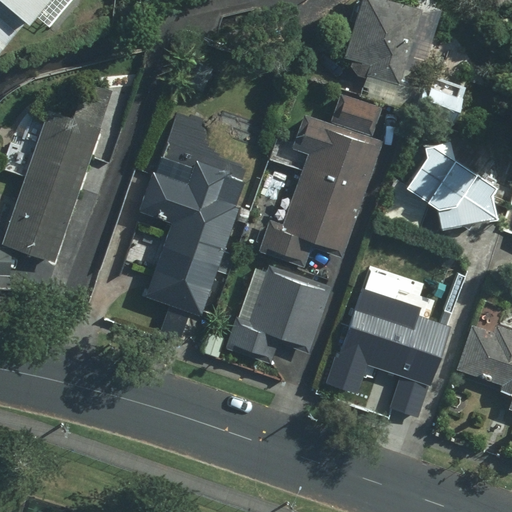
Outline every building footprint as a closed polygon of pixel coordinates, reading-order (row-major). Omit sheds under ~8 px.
[(0,0),(0,40),(26,9),(37,17),(51,0),(0,0)] [(373,71),(405,82),(431,5),(415,0),(368,0),(352,49),(378,57),(373,71)] [(226,40),(191,29),(176,75),(210,87),(226,40)] [(386,103),(345,89),(336,117),(311,108),(298,144),(312,149),(286,225),(274,220),(265,245),(306,259),(312,242),(345,253),(387,133),(377,130),(386,103)] [(106,124),(57,107),(10,239),(60,256),(106,124)] [(502,178),(427,140),(390,214),(422,229),(438,198),(449,220),(508,210),(502,178)] [(248,172),(203,156),(195,180),(159,167),(145,207),(181,219),(156,290),(201,306),(207,289),(214,292),(245,203),(238,201),(248,172)] [(15,245),(0,243),(0,273),(14,274),(15,245)] [(274,262),(254,317),(245,313),(233,345),(273,360),(281,337),(314,349),(337,285),(274,262)] [(454,321),(364,292),(345,351),(435,380),(454,321)] [(511,331),(480,320),(464,364),(511,380),(511,331)]
